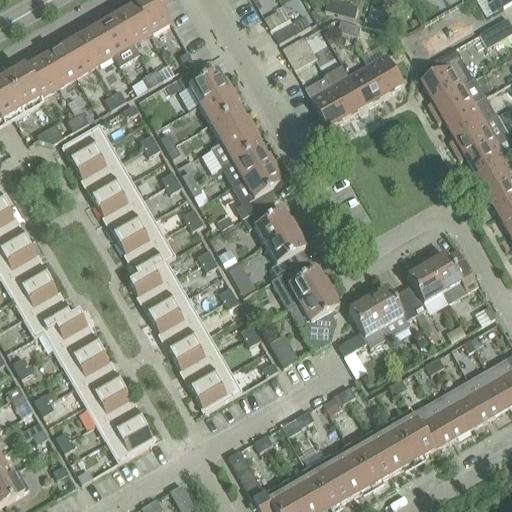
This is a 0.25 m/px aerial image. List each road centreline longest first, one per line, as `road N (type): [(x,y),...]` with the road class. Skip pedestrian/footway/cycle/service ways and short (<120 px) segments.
road 1 (residential): [(207,0),(348,240),(372,250),(428,219),(457,221),(510,315)]
road 2 (residential): [(195,461),(335,379)]
